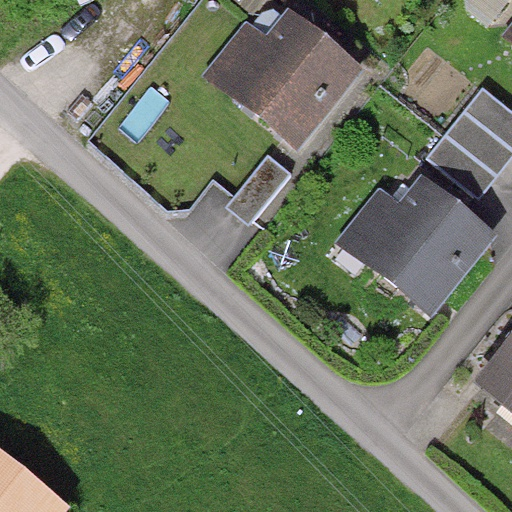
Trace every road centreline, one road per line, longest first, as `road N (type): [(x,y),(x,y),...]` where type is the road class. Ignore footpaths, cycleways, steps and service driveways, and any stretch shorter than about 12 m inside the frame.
road 1 (residential): [(23,130),(380,424)]
road 2 (residential): [(380,424),(511,264)]
road 3 (residential): [(380,424),(466,511)]
